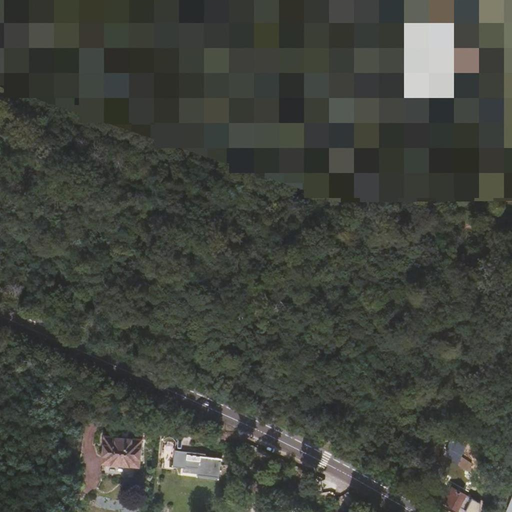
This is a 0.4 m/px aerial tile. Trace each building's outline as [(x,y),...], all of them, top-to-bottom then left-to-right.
[(487,216),(493,217),(495,207),(488,206),(487,216)] [(371,427),(369,425),(366,424),(363,425),(360,428),(362,434),(366,436),(368,435),(371,433),(372,430),(371,427)] [(98,441),(92,479),(128,484),(134,447),(98,441)] [(447,452),(445,456),(453,461),(467,468),(469,463),(447,452)] [(175,482),(204,487),(205,480),(214,482),(215,470),(199,467),(199,464),(169,459),(167,474),(176,475),(175,482)] [(466,470),(467,468),(453,461),(452,463),(466,470)] [(453,507),(461,493),(448,487),(440,501),(453,507)] [(466,511),(483,511),(487,505),(472,499),(466,511)]
